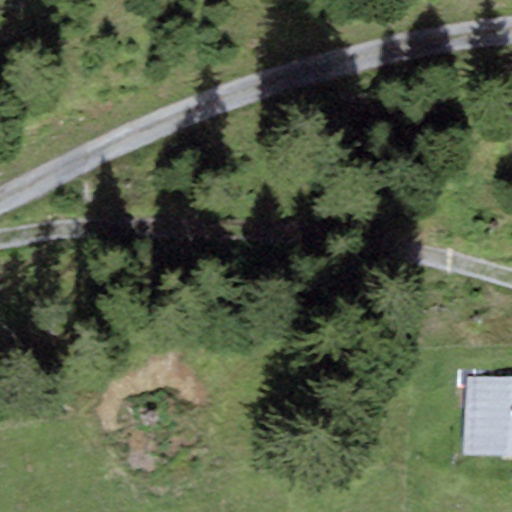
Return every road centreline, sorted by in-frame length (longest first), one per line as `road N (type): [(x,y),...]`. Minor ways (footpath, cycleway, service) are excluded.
road 1 (track): [(0,198),(158,125),(359,54),(511,28)]
road 2 (track): [(0,237),(139,223),(336,235),(511,279)]
